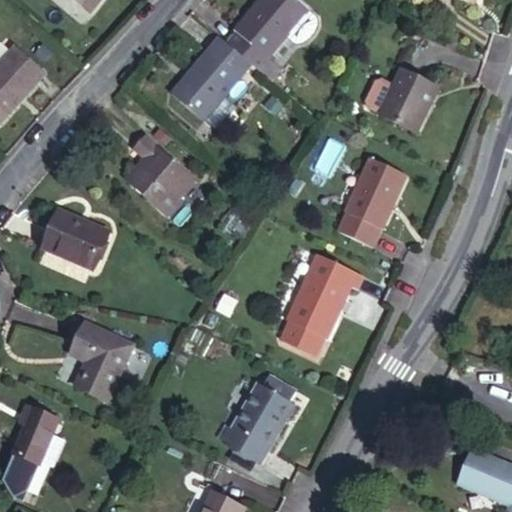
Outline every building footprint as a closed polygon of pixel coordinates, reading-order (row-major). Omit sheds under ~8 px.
[(73,0),(92,16),(104,0),(73,0)] [(264,0),(237,33),(241,36),(270,60),(309,12),(294,0),(264,0)] [(318,20),(309,12),(289,37),(297,44),(304,46),(321,26),(318,20)] [(231,48),(253,66),(267,78),(277,66),(270,60),(241,36),(231,48)] [(231,48),(221,39),(173,96),(205,123),(206,122),(226,98),(253,66),(231,48)] [(19,49),(0,69),(0,128),(47,76),(19,49)] [(267,78),(273,82),(283,70),(277,66),(267,78)] [(427,102),(434,87),(403,72),(395,87),(383,83),(378,85),(369,104),(370,109),(382,115),(381,116),(416,135),(432,104),(427,102)] [(439,90),(434,87),(427,102),(432,104),(439,90)] [(226,98),(206,122),(217,131),(237,107),(226,98)] [(135,151),(144,159),(151,164),(147,169),(141,164),(126,181),(168,219),(184,201),(181,199),(197,181),(147,137),(135,151)] [(151,164),(144,159),(141,164),(147,169),(151,164)] [(348,216),(339,234),(372,249),(380,230),(382,231),(406,177),(371,161),(347,214),(348,216)] [(269,182),(261,176),(254,183),(263,190),(269,182)] [(61,213),(46,250),(96,271),(110,233),(61,213)] [(320,258),(289,323),(291,324),(327,341),(352,287),(358,290),(364,278),(320,258)] [(226,299),(219,313),(230,318),(237,304),(226,299)] [(327,341),(291,324),(282,342),(318,359),(327,341)] [(93,357),(89,365),(78,390),(108,404),(134,348),(88,325),(77,349),(93,357)] [(73,357),(89,365),(93,357),(77,349),(73,357)] [(270,377),(263,388),(291,404),(298,393),(270,377)] [(259,385),(233,430),(225,443),(262,464),(296,406),(291,404),(263,388),(259,385)] [(28,428),(35,411),(28,408),(21,425),(28,428)] [(59,422),(35,411),(28,428),(5,485),(16,500),(23,503),(38,466),(42,468),(59,422)] [(225,443),(233,430),(227,426),(219,440),(225,443)] [(511,473),(511,465),(476,450),(461,484),(501,500),(505,490),(511,492),(511,506),(509,511),(511,511),(511,479),(510,479),(511,473)] [(511,492),(505,490),(501,500),(511,505),(511,492)] [(244,511),(246,510),(213,495),(204,511),(244,511)]
